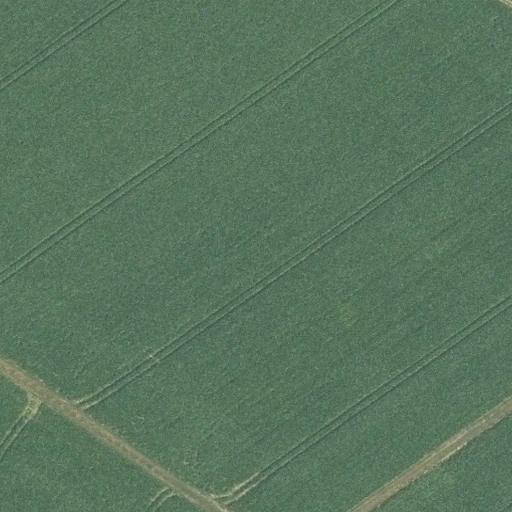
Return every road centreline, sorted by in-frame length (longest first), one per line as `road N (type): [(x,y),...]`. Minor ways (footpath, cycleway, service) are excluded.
road 1 (track): [(0,367),(215,511)]
road 2 (track): [(511,407),(365,511)]
